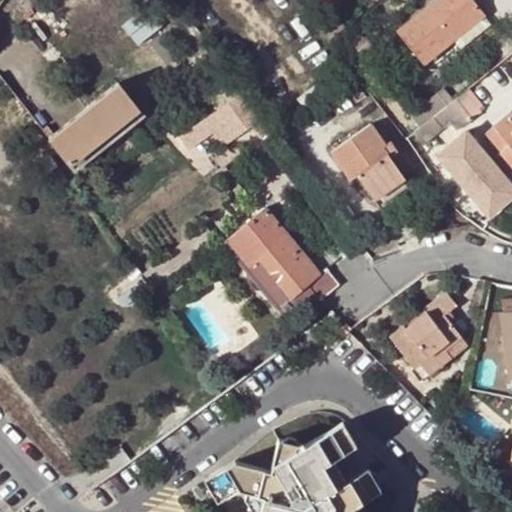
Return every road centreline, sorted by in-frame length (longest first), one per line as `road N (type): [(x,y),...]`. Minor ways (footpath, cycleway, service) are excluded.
road 1 (residential): [(130,511),(277,406),(318,394),(347,405),(449,511)]
road 2 (residential): [(369,281),(411,259),(448,252),(511,265)]
